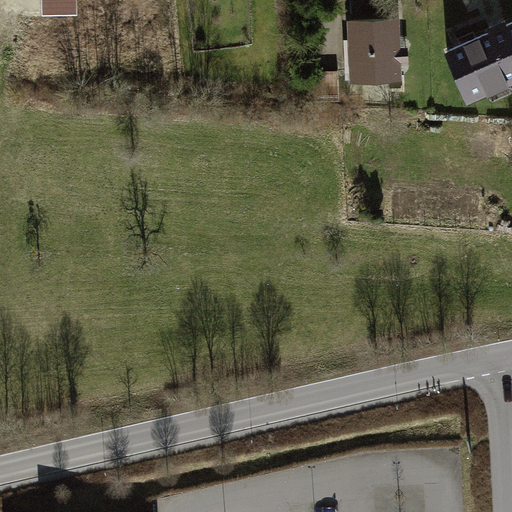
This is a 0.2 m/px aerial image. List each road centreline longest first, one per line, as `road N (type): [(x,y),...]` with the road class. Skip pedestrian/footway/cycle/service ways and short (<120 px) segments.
road 1 (secondary): [(502,361),(0,474)]
road 2 (residential): [(502,361),(511,502)]
